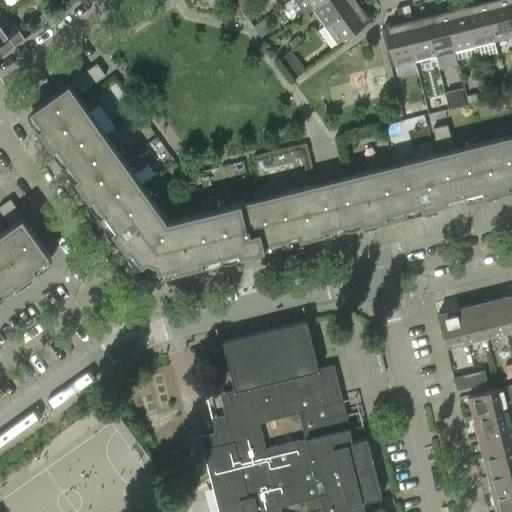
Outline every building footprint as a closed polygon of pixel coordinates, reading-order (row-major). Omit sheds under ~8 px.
[(307,0),(313,8),(324,0),(307,0)] [(359,0),(324,0),(313,8),(325,25),(359,0)] [(359,0),(325,25),(337,41),(337,43),(372,18),(359,0)] [(483,0),(480,0),(477,1),(464,4),(474,45),(494,40),(483,0)] [(511,28),(504,0),(483,0),(494,40),(511,35),(511,28)] [(464,4),(451,7),(444,9),(454,50),(474,45),(464,4)] [(444,9),(437,11),(424,14),(426,19),(434,55),(454,50),(444,9)] [(19,29),(18,30),(17,29),(5,13),(0,16),(0,55),(14,46),(8,37),(10,36),(16,44),(25,37),(19,29)] [(434,55),(426,19),(424,14),(405,19),(415,59),(434,55)] [(264,19),(253,26),(260,37),(271,29),(264,19)] [(415,59),(405,19),(384,24),(394,65),(395,65),(395,64),(415,59)] [(39,129),(33,133),(40,143),(46,139),(54,149),(58,147),(68,161),(106,134),(78,94),(105,75),(97,63),(31,110),(43,125),(39,128),(39,129)] [(464,194),(453,150),(453,149),(447,124),(433,128),(439,153),(391,164),(403,209),(421,205),(422,210),(423,210),(425,217),(437,214),(435,207),(447,203),(446,199),(464,194)] [(75,180),(70,184),(77,194),(83,190),(90,200),(94,197),(105,212),(143,186),(106,134),(68,161),(79,176),(75,179),(75,180)] [(511,182),(511,134),(453,149),(453,150),(464,194),(482,190),(483,194),(484,194),(486,201),(498,198),(496,191),(509,188),(508,183),(511,182)] [(391,164),(349,175),(331,179),(344,229),(362,225),(364,232),(376,229),(374,222),(387,219),(386,214),(403,209),(391,164)] [(331,179),(270,195),(282,240),(299,235),(300,240),(313,237),(314,244),(326,241),(325,234),(344,229),(331,179)] [(106,235),(114,245),(119,241),(127,252),(131,249),(142,264),(148,260),(152,262),(168,220),(143,186),(105,212),(116,227),(112,230),(112,231),(106,235)] [(256,198),(209,210),(220,255),(238,250),(240,255),(252,252),(254,259),(266,256),(264,249),(265,249),(264,244),(282,240),(270,195),(268,187),(254,190),(256,198)] [(0,210),(10,225),(0,232),(0,289),(13,281),(15,285),(16,284),(20,290),(31,283),(26,277),(37,270),(34,266),(50,254),(10,199),(0,205),(0,210)] [(209,210),(168,220),(152,262),(157,264),(158,270),(177,266),(178,271),(191,267),(193,274),(205,271),(203,264),(204,264),(202,259),(220,255),(209,210)] [(511,331),(511,294),(498,298),(506,333),(511,331)] [(506,333),(498,298),(478,303),(486,338),(506,333)] [(486,338),(478,303),(458,308),(467,343),(486,338)] [(458,308),(437,313),(446,348),(467,343),(458,308)] [(318,368),(309,332),(306,321),(223,341),(234,389),(318,368)] [(384,511),(384,507),(365,511),(364,511),(362,501),(381,496),(366,438),(347,442),(344,431),(350,429),(346,413),(340,414),(338,406),(340,405),(343,401),(333,364),(318,368),(234,389),(228,391),(231,404),(223,407),(228,428),(214,431),(217,445),(204,449),(219,511),(384,511)] [(486,382),(483,371),(474,373),(477,385),(486,382)] [(465,375),(468,387),(477,385),(474,373),(465,375)] [(511,383),(468,395),(473,416),(508,407),(511,406),(511,383)] [(511,427),(511,422),(508,407),(473,416),(478,435),(511,427)] [(511,427),(478,435),(483,455),(511,448),(511,427)] [(511,469),(511,448),(483,455),(488,475),(511,469)] [(511,490),(511,469),(488,475),(493,495),(511,490)] [(511,511),(511,490),(493,495),(497,511),(511,511)]
